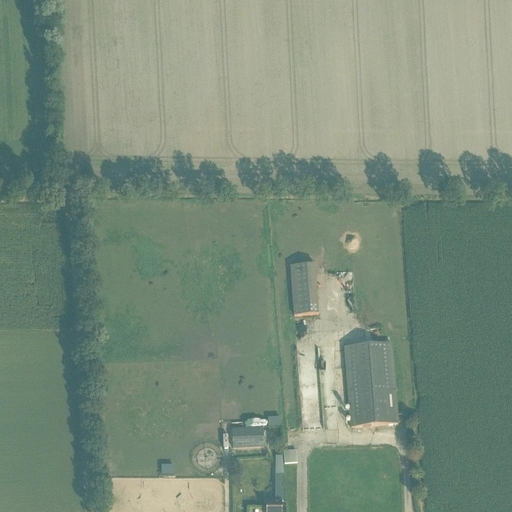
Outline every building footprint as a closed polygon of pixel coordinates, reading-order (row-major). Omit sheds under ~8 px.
[(315,264),(292,266),(296,318),(320,316),(315,264)] [(349,295),(356,298),(361,288),(354,285),(349,295)] [(349,427),(398,423),(392,344),(343,348),(349,427)] [(312,432),(330,431),(327,402),(310,404),(312,432)] [(231,450),(263,449),(262,427),(230,429),(231,450)] [(266,511),(285,511),(284,457),(276,457),(277,502),(266,502),(266,511)]
